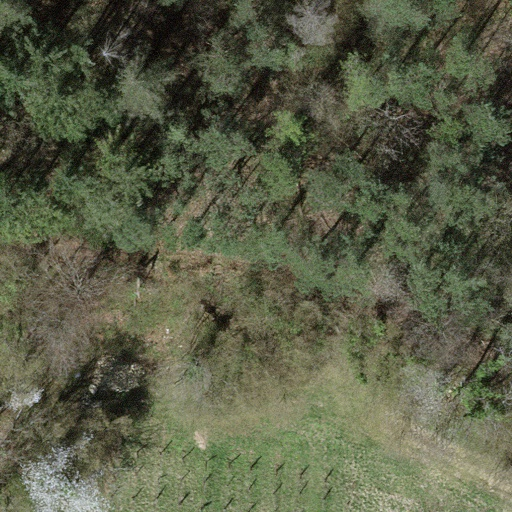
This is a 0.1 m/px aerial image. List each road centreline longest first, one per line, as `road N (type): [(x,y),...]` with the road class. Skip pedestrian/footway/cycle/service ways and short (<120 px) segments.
road 1 (track): [(0,243),(232,251),(467,348),(511,356)]
road 2 (track): [(0,167),(452,0)]
